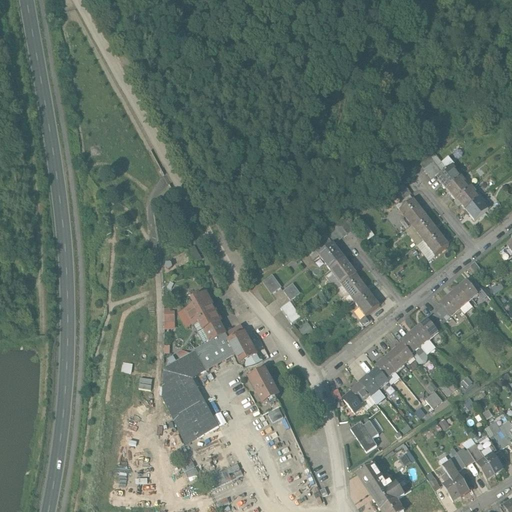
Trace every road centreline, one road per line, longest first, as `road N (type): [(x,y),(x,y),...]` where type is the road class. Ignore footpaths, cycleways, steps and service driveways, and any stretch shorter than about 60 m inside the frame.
road 1 (primary): [(26,0),(57,182),(66,292),(65,393),(46,511)]
road 2 (track): [(41,335),(42,251),(4,0)]
road 3 (residential): [(231,263),(79,0)]
road 4 (residential): [(231,263),(315,380)]
road 5 (residential): [(315,380),(341,511)]
